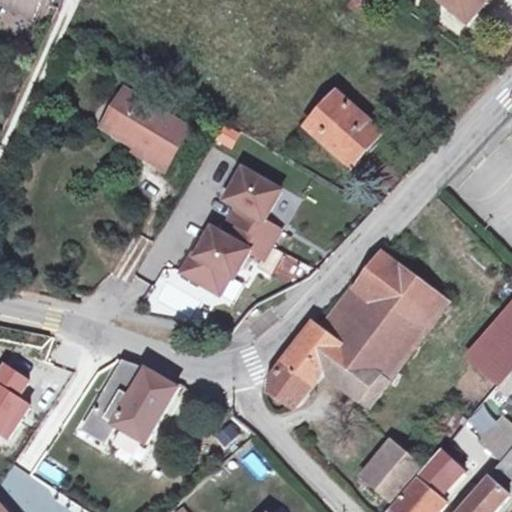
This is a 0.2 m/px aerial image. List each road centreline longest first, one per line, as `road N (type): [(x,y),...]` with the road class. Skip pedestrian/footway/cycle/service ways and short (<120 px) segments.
road 1 (tertiary): [(511,94),(255,364),(224,378)]
road 2 (tertiary): [(224,378),(0,312)]
road 3 (residential): [(348,511),(224,378)]
